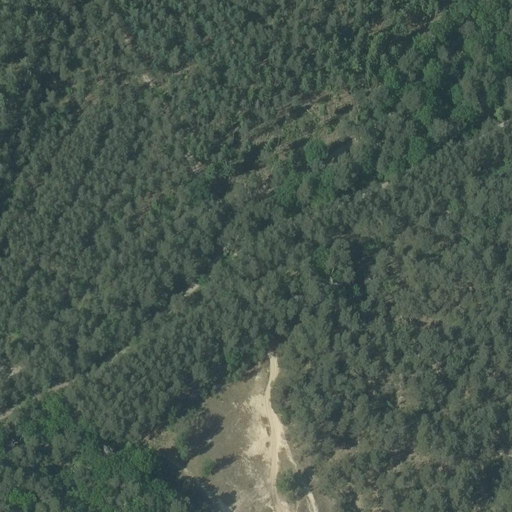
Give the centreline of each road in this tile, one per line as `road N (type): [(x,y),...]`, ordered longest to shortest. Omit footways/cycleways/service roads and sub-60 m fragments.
road 1 (track): [(498,0),(348,147),(130,243),(8,375)]
road 2 (track): [(511,121),(256,246),(110,361),(0,417)]
road 3 (track): [(218,202),(216,294),(270,367),(262,460),(279,511)]
road 4 (track): [(218,202),(102,0)]
